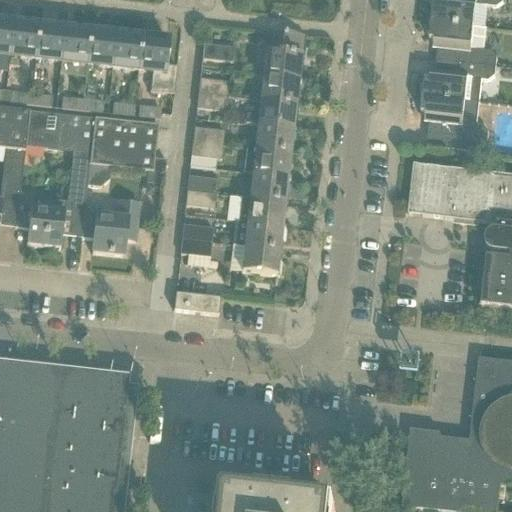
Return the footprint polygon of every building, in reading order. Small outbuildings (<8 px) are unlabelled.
[(432,23),(431,26),(474,30),(476,8),(497,10),(504,5),(504,0),(443,0),(444,0),(442,0),(439,0),(438,8),(433,8),(433,15),(430,15),(429,23),(432,23)] [(0,58),(9,59),(13,27),(0,25),(0,58)] [(438,52),(437,64),(496,71),(497,61),(492,54),(485,53),(488,32),(474,30),(431,26),(431,27),(429,27),(428,35),(430,35),(430,42),(434,43),(433,51),(438,52)] [(19,60),(35,62),(39,29),(13,27),(9,59),(8,70),(18,71),(19,60)] [(35,62),(61,65),(64,32),(39,29),(35,62)] [(61,65),(86,68),(90,35),(64,32),(61,65)] [(86,68),(112,71),(116,38),(90,35),(86,68)] [(265,55),(263,80),(300,84),(300,83),(298,83),(301,61),(303,61),(306,39),(273,35),(272,37),(275,37),(273,56),(265,55)] [(112,71),(138,74),(141,41),(116,38),(112,71)] [(141,41),(138,74),(152,75),(149,95),(173,98),(176,70),(165,69),(168,44),(141,41)] [(203,48),(201,62),(231,65),(233,51),(203,48)] [(424,97),(423,99),(478,105),(479,105),(482,83),(489,84),(495,79),(496,71),(437,64),(435,74),(431,74),(430,82),(425,82),(424,89),(422,89),(421,96),(424,97)] [(263,80),(260,104),(297,109),(297,108),(295,107),(298,85),(300,85),(300,84),(263,80)] [(199,82),(197,97),(227,101),(229,86),(199,82)] [(8,107),(30,109),(31,97),(10,94),(8,107)] [(31,97),(30,109),(51,112),(52,99),(31,97)] [(227,101),(197,97),(196,112),(226,115),(227,101)] [(421,101),(420,109),(422,109),(421,116),(425,116),(424,126),(430,127),(428,138),(427,150),(486,157),(488,144),(489,135),(484,128),(476,127),(478,105),(423,99),(423,101),(421,101)] [(60,113),(81,115),(82,102),(61,100),(60,113)] [(82,102),(81,115),(102,117),(104,105),(82,102)] [(245,128),(257,129),(295,133),(295,132),(292,132),(295,110),(297,110),(297,109),(260,104),(258,117),(247,116),(245,128)] [(110,117),(132,120),(134,109),(112,106),(110,117)] [(136,121),(159,123),(160,112),(137,110),(136,121)] [(28,115),(0,111),(0,152),(10,153),(24,155),(24,151),(28,115)] [(28,115),(24,151),(72,156),(66,206),(49,204),(48,214),(29,212),(25,249),(59,253),(63,213),(83,215),(86,190),(94,122),(28,115)] [(158,129),(94,122),(86,190),(101,191),(109,186),(110,171),(164,177),(165,164),(154,162),(158,129)] [(257,129),(254,153),(292,158),(292,156),(289,156),(292,134),(295,134),(295,133),(257,129)] [(193,131),(191,146),(221,150),(223,135),(193,131)] [(190,160),(189,170),(214,173),(216,163),(220,164),(221,150),(191,146),(190,160)] [(246,152),(243,177),(251,178),(289,182),(289,181),(287,181),(289,158),(291,159),(292,158),(271,155),(254,153),(246,152)] [(19,194),(24,155),(10,153),(5,192),(19,194)] [(428,169),(422,218),(435,220),(444,221),(456,222),(456,225),(476,227),(477,225),(498,227),(498,233),(497,233),(497,234),(496,234),(495,234),(494,234),(493,234),(492,234),(491,235),(490,235),(489,236),(488,237),(487,238),(487,239),(486,239),(486,240),(485,241),(485,242),(485,243),(485,244),(485,246),(485,247),(485,248),(486,249),(486,250),(487,251),(487,252),(488,252),(488,253),(489,254),(490,254),(491,255),(492,255),(493,255),(493,256),(494,256),(494,255),(495,255),(494,261),(488,260),(482,310),(511,313),(511,178),(470,174),(450,171),(441,170),(428,169)] [(251,178),(248,202),(286,206),(284,205),(286,183),(289,184),(289,182),(251,178)] [(188,180),(186,195),(216,198),(218,184),(188,180)] [(5,192),(4,207),(0,206),(0,229),(15,231),(19,194),(5,192)] [(216,198),(186,195),(184,209),(214,212),(216,198)] [(240,201),(238,226),(246,226),(271,229),(283,231),(284,230),(281,229),(284,207),(286,208),(286,206),(248,202),(240,201)] [(95,220),(93,237),(91,257),(122,261),(124,245),(134,246),(138,209),(119,207),(117,223),(95,220)] [(234,225),(231,249),(243,251),(271,254),(281,255),(281,254),(278,254),(281,232),(283,232),(283,231),(271,229),(246,226),(238,226),(234,225)] [(182,229),(181,244),(210,247),(212,232),(182,229)] [(210,247),(181,244),(179,257),(209,261),(210,247)] [(281,255),(243,251),(240,276),(278,280),(278,278),(275,278),(278,256),(280,256),(281,255)] [(173,314),(217,319),(219,302),(175,297),(173,314)] [(444,434),(433,511),(511,511),(511,361),(502,360),(493,440),(444,434)] [(0,511),(124,511),(138,391),(66,383),(48,382),(48,387),(0,381),(0,511)]
